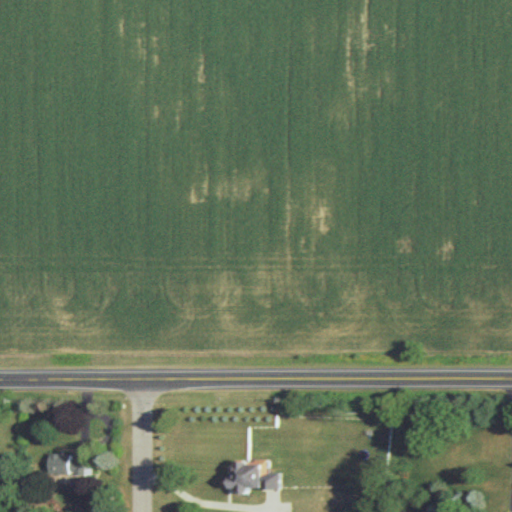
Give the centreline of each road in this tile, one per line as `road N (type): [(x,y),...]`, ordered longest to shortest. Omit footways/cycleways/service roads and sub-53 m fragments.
road 1 (tertiary): [(0,376),(511,376)]
road 2 (residential): [(145,376),(146,511)]
